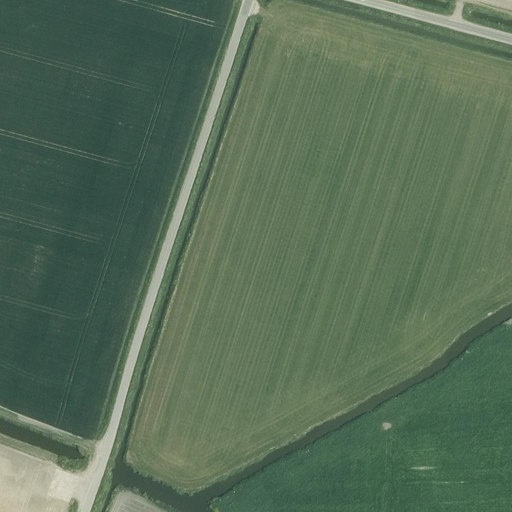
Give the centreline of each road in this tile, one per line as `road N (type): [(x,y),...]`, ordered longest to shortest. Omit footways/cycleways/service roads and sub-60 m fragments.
road 1 (unclassified): [(84,511),(249,0)]
road 2 (unclassified): [(511,40),(360,0)]
